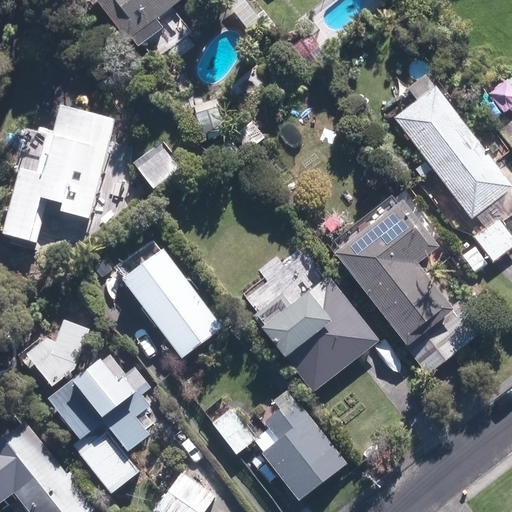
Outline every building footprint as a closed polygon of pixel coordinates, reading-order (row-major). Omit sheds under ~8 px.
[(95,0),(129,42),(183,0),(95,0)] [(245,0),(217,0),(244,34),(261,20),(245,0)] [(311,32),(287,50),(308,78),(332,60),(311,32)] [(511,184),(436,87),(395,118),(472,218),(511,187),(511,184)] [(212,95),(184,103),(195,143),(224,135),(212,95)] [(92,221),(118,123),(61,108),(59,115),(37,109),(4,236),(33,243),(44,199),(64,204),(61,213),(92,221)] [(251,121),(232,136),(246,153),(265,138),(251,121)] [(164,143),(129,170),(148,195),(183,168),(164,143)] [(407,201),(336,255),(430,376),(480,337),(421,263),(442,246),(407,201)] [(165,250),(125,280),(188,365),(229,334),(165,250)] [(328,277),(263,330),(314,393),(379,341),(328,277)] [(53,386),(76,370),(90,330),(66,319),(56,343),(51,336),(28,352),(53,386)] [(141,473),(128,456),(152,439),(137,418),(151,408),(142,395),(151,388),(136,368),(127,375),(112,355),(50,399),(81,441),(75,445),(111,494),(141,473)] [(220,394),(199,410),(235,456),(255,441),(220,394)] [(304,500),(348,465),(300,405),(286,415),(282,410),(264,424),(269,430),(255,441),(304,500)] [(67,474),(27,424),(0,445),(0,482),(6,477),(33,511),(89,511),(94,509),(77,488),(82,484),(71,470),(67,474)] [(205,511),(216,495),(184,474),(159,511),(205,511)]
